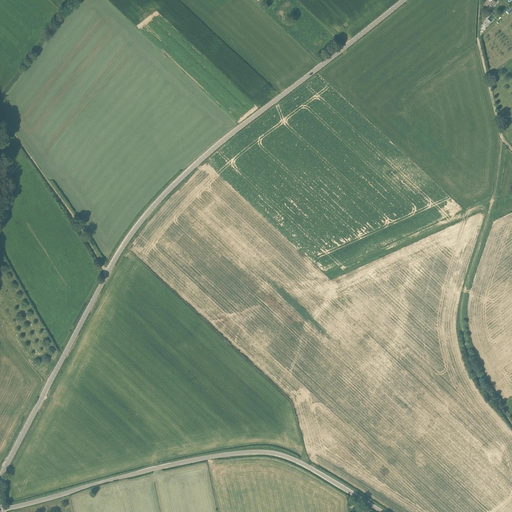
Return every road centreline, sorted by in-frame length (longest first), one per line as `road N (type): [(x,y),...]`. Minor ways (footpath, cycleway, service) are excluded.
road 1 (tertiary): [(0,478),(101,283),(148,211),(214,147),(403,0)]
road 2 (unclassified): [(381,511),(308,466),(266,451),(169,465),(0,510)]
road 3 (track): [(511,425),(475,374),(460,322),(500,136)]
road 4 (track): [(106,274),(0,114)]
road 5 (track): [(500,136),(477,37),(479,0)]
